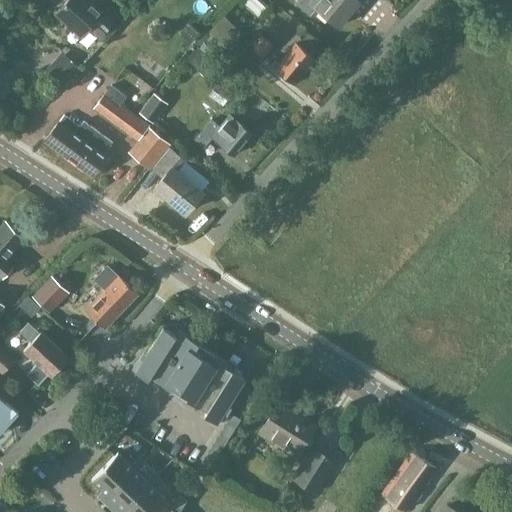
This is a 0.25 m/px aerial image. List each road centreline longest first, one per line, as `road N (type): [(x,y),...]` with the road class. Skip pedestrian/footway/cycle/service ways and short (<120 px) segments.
road 1 (tertiary): [(511,468),(371,390),(184,269)]
road 2 (unclassified): [(184,269),(427,0)]
road 3 (unclassified): [(0,469),(184,269)]
road 4 (tertiary): [(184,269),(0,152)]
